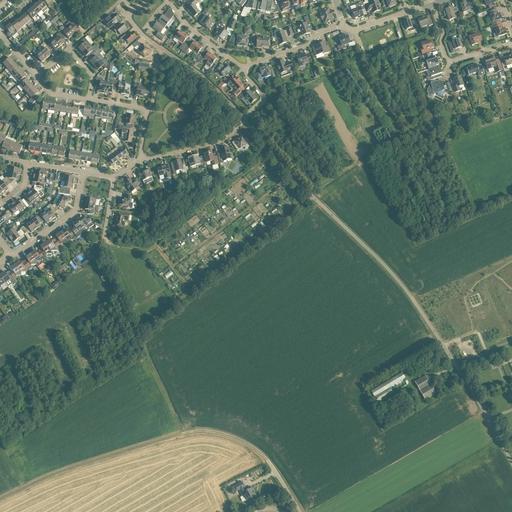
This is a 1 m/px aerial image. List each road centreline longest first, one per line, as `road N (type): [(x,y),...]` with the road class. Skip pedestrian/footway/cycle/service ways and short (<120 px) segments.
road 1 (unclassified): [(511,462),(415,302),(302,186)]
road 2 (track): [(0,499),(188,431),(232,437),(268,461)]
road 3 (track): [(314,198),(142,328)]
road 4 (residential): [(139,161),(232,130),(263,98),(244,67)]
